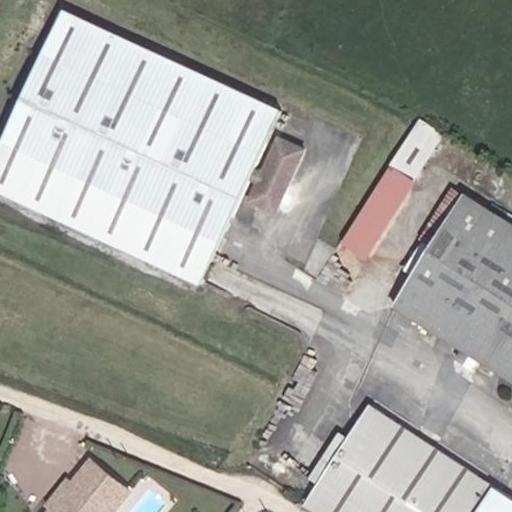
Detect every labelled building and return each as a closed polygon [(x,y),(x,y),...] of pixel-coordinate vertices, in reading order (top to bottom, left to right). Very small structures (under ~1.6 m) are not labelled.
[(257,167),(283,110),(63,10),(0,147),(0,190),(203,283),(251,180),(259,183),(252,199),(276,210),(305,149),(280,138),(266,171),(257,167)] [(415,180),(443,134),(423,121),(414,135),(413,134),(393,166),(415,180)] [(368,257),(416,180),(415,180),(393,166),(345,242),(368,257)] [(432,246),(464,196),(452,189),(421,238),(432,246)] [(511,221),(466,193),(464,196),(432,246),(395,305),(465,349),(479,358),(511,378),(511,221)] [(473,367),(479,358),(465,349),(459,358),(473,367)] [(318,511),(478,511),(496,486),(371,404),(305,503),(318,511)] [(116,509),(131,491),(92,460),(73,484),(68,480),(49,504),(54,508),(54,511),(105,511),(107,510),(116,509)] [(511,511),(511,496),(496,486),(478,511),(511,511)]
